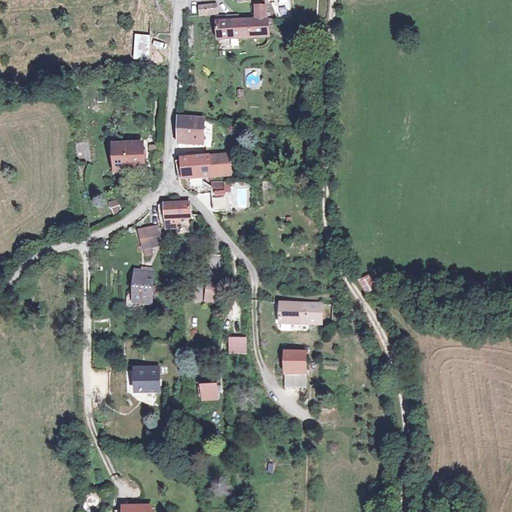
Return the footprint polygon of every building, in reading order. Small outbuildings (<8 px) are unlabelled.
[(266,7),(255,8),(258,25),(268,24),(266,7)] [(199,11),(200,19),(216,18),(215,10),(199,11)] [(216,29),(217,46),(271,41),(268,24),(258,25),(238,27),(216,29)] [(134,62),(163,63),(164,37),(134,36),(134,62)] [(174,120),(173,146),(186,145),(183,119),(174,120)] [(197,120),(183,119),(186,145),(200,143),(197,120)] [(116,142),(118,171),(151,168),(148,139),(116,142)] [(91,160),(90,142),(76,143),(77,161),(91,160)] [(175,166),(177,181),(185,180),(185,182),(226,176),(225,158),(183,163),(183,165),(175,166)] [(207,184),(208,195),(222,193),(222,185),(207,184)] [(222,193),(208,195),(209,215),(224,213),(222,193)] [(113,215),(121,212),(117,199),(109,202),(113,215)] [(165,209),(167,229),(175,228),(174,220),(190,219),(189,213),(184,208),(165,209)] [(137,236),(140,252),(149,251),(163,248),(160,232),(137,236)] [(149,251),(140,252),(141,260),(151,259),(149,251)] [(131,275),(129,303),(146,304),(148,277),(138,276),(131,275)] [(366,295),(372,291),(364,278),(358,282),(366,295)] [(205,286),(203,303),(212,304),(215,287),(205,286)] [(283,305),(284,326),(324,323),(323,306),(283,305)] [(229,342),(229,357),(248,356),(247,341),(229,342)] [(287,352),(287,375),(311,374),(310,351),(287,352)] [(127,368),(128,398),(137,397),(137,393),(160,392),(159,366),(127,368)] [(198,381),(199,399),(220,398),(219,381),(198,381)] [(86,506),(96,508),(99,497),(89,495),(86,506)] [(125,505),(125,511),(153,511),(153,503),(125,505)]
